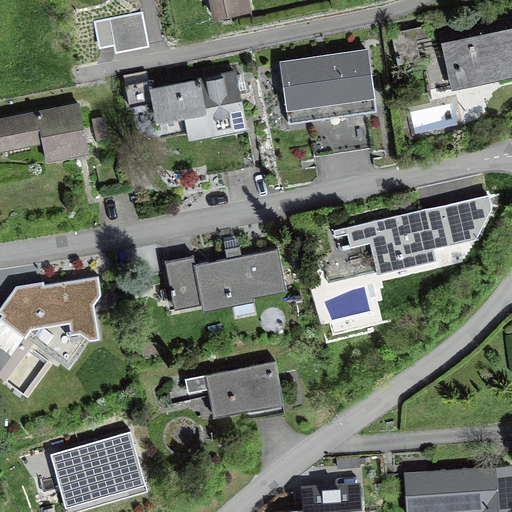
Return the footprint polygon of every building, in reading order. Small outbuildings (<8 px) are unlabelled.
[(244,0),(211,0),(217,21),(248,14),(244,0)] [(115,55),(150,49),(143,12),(108,18),(115,55)] [(511,13),(451,27),(438,30),(451,86),(502,75),(503,79),(511,77),(511,13)] [(432,21),(389,31),(395,57),(397,62),(431,54),(439,52),(432,21)] [(288,121),(378,109),(369,44),(279,56),(288,121)] [(236,75),(154,92),(160,120),(185,115),(189,134),(242,124),(238,104),(242,104),(236,75)] [(81,105),(0,120),(0,148),(43,141),(46,158),(90,150),(81,105)] [(423,206),(332,227),(334,234),(347,231),(350,245),(370,240),(377,272),(439,257),(436,243),(449,240),(441,207),(423,211),(423,206)] [(193,252),(165,257),(174,305),(201,300),(203,309),(232,303),(254,299),(254,296),(253,293),(286,286),(278,245),(195,261),(193,252)] [(21,288),(0,317),(0,318),(26,333),(67,360),(85,335),(89,338),(100,338),(94,301),(102,292),(100,285),(98,275),(21,288)] [(275,357),(184,377),(187,390),(207,385),(213,414),(284,399),(279,374),(275,357)] [(131,428),(50,451),(64,502),(67,511),(148,489),(142,467),(131,428)] [(336,467),(361,465),(361,457),(336,458),(336,467)] [(511,511),(511,461),(403,469),(406,511),(449,511),(482,510),(482,511),(511,511)] [(302,507),(274,508),(273,511),(362,511),(360,478),(300,482),(302,507)] [(53,511),(57,511),(54,503),(43,508),(44,511),(53,511)]
